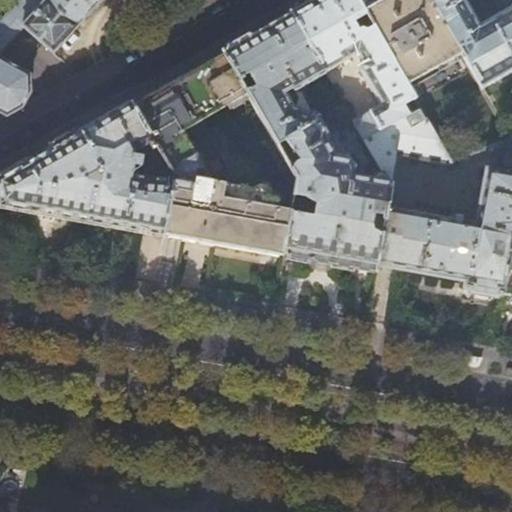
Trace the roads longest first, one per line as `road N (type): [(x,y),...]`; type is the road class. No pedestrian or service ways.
road 1 (secondary): [(0,409),(511,500)]
road 2 (secondary): [(511,400),(0,309)]
road 3 (residential): [(0,151),(264,0)]
